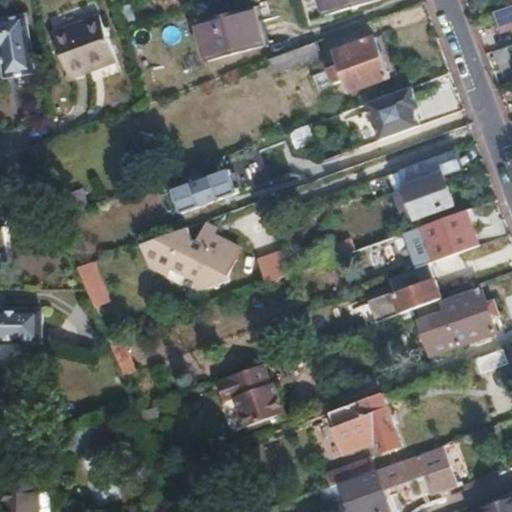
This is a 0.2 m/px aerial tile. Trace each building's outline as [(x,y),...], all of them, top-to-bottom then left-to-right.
[(319,0),(324,14),(374,0),(319,0)] [(263,43),(253,5),(196,20),(206,59),(263,43)] [(511,5),(496,11),(503,30),(511,26),(511,5)] [(115,60),(98,12),(52,30),(70,77),(115,60)] [(0,15),(0,66),(1,75),(31,70),(22,13),(0,15)] [(388,76),(374,36),(335,51),(340,62),(328,66),(334,80),(344,76),(349,90),(388,76)] [(321,55),(315,41),(287,52),(268,58),(274,72),(321,55)] [(374,100),(294,130),(281,135),(286,150),(341,130),(351,159),(387,145),(376,117),(381,111),(378,101),(374,100)] [(412,146),(443,135),(437,119),(406,130),(408,135),(412,146)] [(402,150),(412,146),(408,135),(398,139),(402,150)] [(388,175),(394,192),(443,174),(443,175),(457,169),(452,156),(455,155),(454,150),(388,175)] [(452,156),(457,169),(462,167),(455,150),(454,150),(455,155),(452,156)] [(177,188),(185,215),(243,199),(236,172),(177,188)] [(403,216),(417,217),(454,203),(445,180),(443,175),(443,174),(394,192),(403,216)] [(120,194),(81,208),(88,226),(126,212),(120,194)] [(0,244),(16,238),(0,198),(0,244)] [(478,246),(465,210),(422,226),(403,233),(409,249),(416,269),(428,264),(478,246)] [(208,244),(213,236),(216,228),(207,223),(199,239),(208,244)] [(335,245),(339,257),(398,235),(394,223),(335,245)] [(189,228),(140,246),(146,263),(167,273),(171,266),(196,278),(201,290),(229,280),(228,275),(240,249),(213,236),(208,244),(199,239),(194,241),(189,228)] [(388,240),(371,247),(376,260),(393,253),(388,240)] [(293,274),(285,251),(262,259),(270,282),(293,274)] [(90,264),(76,269),(84,288),(92,305),(105,300),(90,264)] [(416,269),(388,279),(392,291),(368,300),(375,321),(414,307),(430,301),(440,298),(428,264),(416,269)] [(485,304),(480,289),(442,303),(447,316),(421,326),(432,356),(496,333),(490,316),(497,313),(493,301),(485,304)] [(7,307),(5,302),(0,301),(0,336),(17,336),(19,336),(7,307)] [(434,315),(430,301),(414,307),(419,321),(434,315)] [(19,336),(17,336),(32,371),(39,372),(40,309),(7,307),(19,336)] [(122,337),(108,342),(123,376),(137,371),(122,337)] [(507,364),(502,350),(474,360),(480,374),(493,369),(507,364)] [(263,362),(216,380),(224,401),(235,396),(245,424),(284,411),(280,400),(277,401),(274,394),(278,392),(274,381),(270,382),(263,362)] [(399,446),(382,394),(331,413),(337,431),(345,453),(375,442),(379,453),(399,446)] [(325,415),(320,417),(326,434),(337,431),(331,413),(325,415)] [(91,427),(71,434),(77,449),(96,442),(91,427)] [(453,486),(440,447),(375,471),(332,487),(330,488),(321,491),(325,499),(343,492),(350,511),(380,511),(389,509),(382,489),(423,474),(430,494),(453,486)] [(112,495),(105,451),(85,454),(92,498),(112,495)] [(370,459),(327,474),(332,487),(375,471),(370,459)] [(38,476),(3,477),(4,511),(39,511),(40,511),(38,476)] [(473,511),(511,511),(511,498),(474,511),(473,511)]
